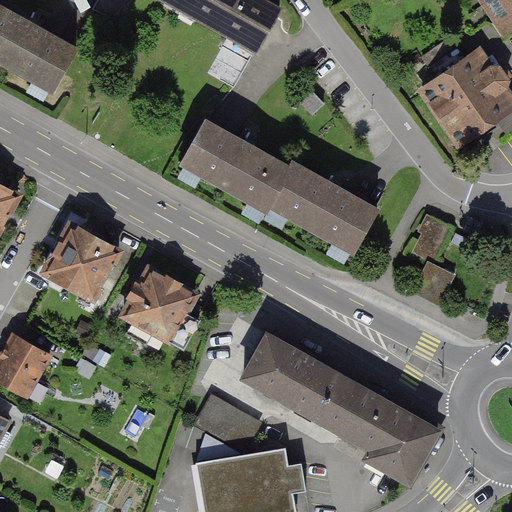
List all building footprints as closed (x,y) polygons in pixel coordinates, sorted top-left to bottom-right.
[(100,0),(94,10),(119,24),(132,0),(100,0)] [(256,49),(257,49),(280,10),(261,0),(187,0),(183,8),(230,34),(256,49)] [(511,0),(476,0),(505,37),(511,31),(511,0)] [(0,60),(54,91),(77,50),(0,6),(0,60)] [(256,49),(230,34),(208,73),(234,88),(256,49)] [(511,86),(483,42),(418,85),(457,143),(511,106),(511,86)] [(293,169),(206,121),(183,163),(269,210),(272,205),(293,169)] [(295,164),(293,169),(272,205),(355,251),(378,210),(295,164)] [(25,191),(0,177),(0,230),(2,232),(25,191)] [(128,245),(75,215),(45,267),(98,298),(128,245)] [(433,217),(419,249),(439,257),(453,230),(433,217)] [(174,345),(205,289),(158,262),(126,317),(174,345)] [(457,279),(432,267),(418,292),(444,305),(457,279)] [(349,374),(264,327),(237,376),(322,423),(349,374)] [(61,356),(18,331),(0,363),(0,380),(36,400),(61,356)] [(441,424),(349,374),(322,423),(369,448),(364,457),(409,482),(441,424)] [(202,428),(246,450),(261,420),(217,398),(202,428)] [(0,451),(15,425),(0,416),(0,451)] [(299,511),(289,451),(198,467),(206,511),(299,511)]
